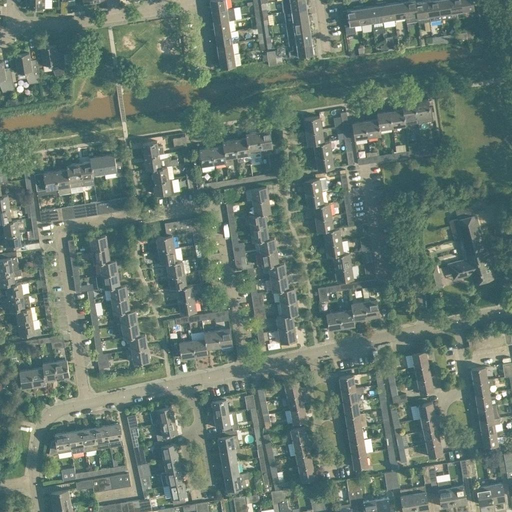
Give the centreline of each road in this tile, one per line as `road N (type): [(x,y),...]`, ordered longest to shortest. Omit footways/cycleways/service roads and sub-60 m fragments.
road 1 (residential): [(31,481),(40,427),(53,410),(189,381)]
road 2 (residential): [(10,21),(70,23),(194,2)]
road 3 (residential): [(455,321),(467,390),(441,404),(446,435),(456,443),(476,439)]
road 4 (residential): [(329,349),(455,321)]
road 5 (residential): [(339,409),(346,453),(329,462),(321,460),(312,413)]
road 6 (residential): [(189,381),(212,475),(192,481)]
